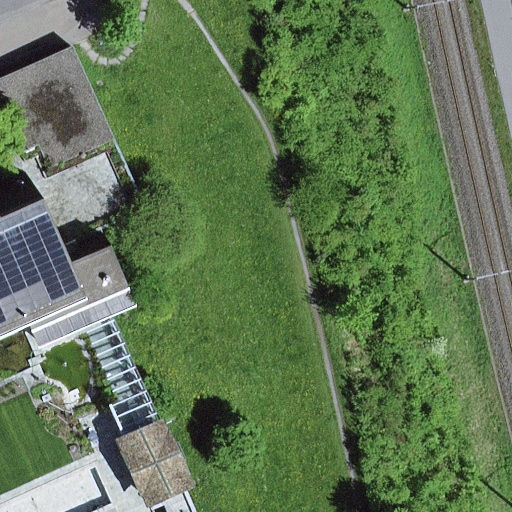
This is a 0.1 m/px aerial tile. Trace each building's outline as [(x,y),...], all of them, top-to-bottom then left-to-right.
[(18,150),(1,111),(84,74),(72,47),(0,79),(0,130),(10,153),(18,150)] [(1,111),(18,150),(24,164),(35,159),(45,180),(117,148),(84,74),(1,111)] [(24,164),(18,150),(10,153),(18,172),(22,170),(25,175),(26,178),(17,182),(34,226),(43,222),(56,254),(64,251),(62,247),(73,241),(75,246),(98,235),(96,231),(145,211),(117,148),(45,180),(35,159),(24,164)] [(0,179),(0,186),(25,175),(22,170),(18,172),(0,179)] [(26,178),(25,175),(0,186),(0,331),(30,318),(21,297),(65,276),(56,254),(43,222),(34,226),(17,182),(26,178)] [(21,297),(30,318),(40,341),(127,303),(98,235),(75,246),(73,241),(62,247),(64,251),(56,254),(65,276),(21,297)] [(123,445),(147,499),(181,484),(157,430),(123,445)]
